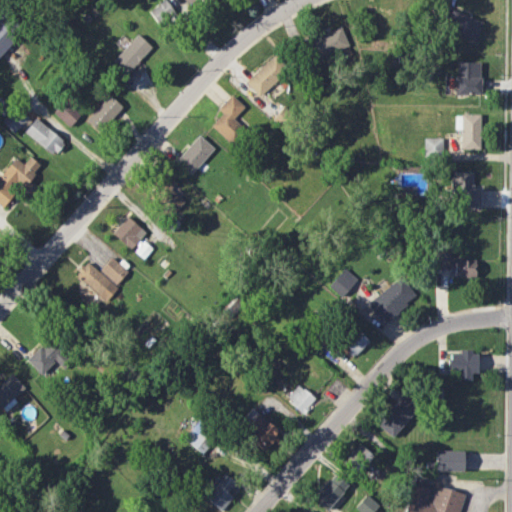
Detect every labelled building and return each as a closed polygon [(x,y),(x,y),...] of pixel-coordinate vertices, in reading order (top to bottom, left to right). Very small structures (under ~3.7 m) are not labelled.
[(482,21),(441,5),(434,24),(475,40),(482,21)] [(0,53),(15,38),(0,23),(0,53)] [(348,44),(340,26),(308,40),(316,58),(348,44)] [(127,74),(152,47),(137,33),(112,60),(127,74)] [(259,96),(285,71),(271,56),(245,81),(259,96)] [(480,93),(479,62),(455,62),(455,94),(480,93)] [(122,107),(108,94),(85,120),(99,132),(122,107)] [(233,118),(244,106),(231,94),(217,108),(222,113),(210,125),(225,139),(239,124),(233,118)] [(69,127),(80,114),(64,99),(52,112),(69,127)] [(27,118),(15,106),(1,121),(13,133),(27,118)] [(454,114),(454,129),(460,129),(459,148),(479,149),(480,114),(454,114)] [(64,140),(34,118),(23,133),(53,155),(64,140)] [(190,175),(214,148),(198,134),(174,161),(190,175)] [(424,153),(442,152),(441,137),(423,138),(424,153)] [(15,157),(0,174),(0,205),(0,206),(17,187),(20,189),(41,166),(30,156),(22,164),(15,157)] [(480,189),(472,188),(472,172),(452,171),(451,207),(479,207),(480,189)] [(176,181),(167,175),(157,189),(162,193),(158,197),(176,210),(184,200),(170,190),(176,181)] [(129,249),(145,233),(126,216),(111,232),(129,249)] [(132,250),(143,258),(152,247),(141,239),(132,250)] [(475,277),(474,257),(450,258),(450,252),(435,252),(435,269),(448,268),(448,277),(475,277)] [(128,271),(111,257),(99,271),(86,261),(74,275),(105,300),(128,271)] [(356,277),(342,267),(328,287),(341,297),(356,277)] [(382,323),(416,296),(400,276),(366,303),(382,323)] [(342,344),(353,355),(368,340),(357,329),(342,344)] [(26,360),(42,376),(64,353),(48,338),(26,360)] [(477,372),(476,351),(449,352),(449,368),(458,368),(458,380),(470,379),(470,372),(477,372)] [(15,401),(12,398),(24,387),(10,372),(0,381),(0,407),(4,411),(15,401)] [(303,412),(314,397),(297,384),(285,399),(303,412)] [(418,407),(402,393),(376,422),(391,437),(418,407)] [(256,437),(250,445),(262,454),(280,431),(250,408),(238,424),(256,437)] [(349,454),(363,467),(373,456),(359,444),(349,454)] [(463,471),(463,450),(435,450),(435,470),(463,471)] [(217,481),(215,480),(203,498),(220,510),(238,484),(222,473),(217,481)] [(312,500),(326,511),(346,484),(332,473),(312,500)] [(457,511),(463,492),(433,484),(431,488),(413,483),(404,511),(457,511)] [(359,511),(372,511),(378,504),(364,494),(354,508),(359,511)]
